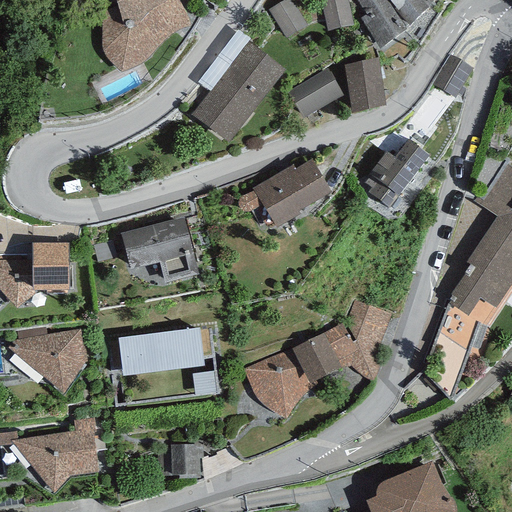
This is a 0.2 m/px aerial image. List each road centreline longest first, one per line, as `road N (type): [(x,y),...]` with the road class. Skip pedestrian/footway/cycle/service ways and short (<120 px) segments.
road 1 (residential): [(245,0),(159,107),(90,143),(43,152),(22,169),(27,203),(72,220),(152,202),(222,155),(380,123),(406,105),(453,21),(474,4),(494,3),(511,17)]
road 2 (residential): [(511,20),(398,365),(376,404),(307,456)]
road 3 (residential): [(307,456),(358,453),(455,412),(511,359)]
road 4 (residential): [(307,456),(162,511)]
